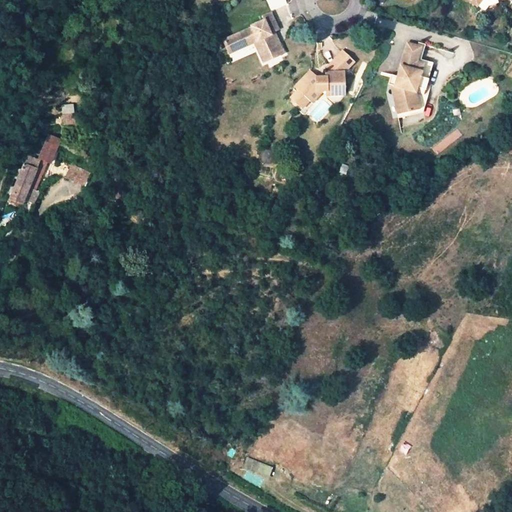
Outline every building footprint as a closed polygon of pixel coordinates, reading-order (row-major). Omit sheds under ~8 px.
[(270,23),(276,20),(280,28),(284,26),(277,9),(266,14),(268,19),(270,23)] [(257,27),(228,40),(234,53),(257,42),(266,61),(287,52),(283,43),(277,46),(271,35),(274,33),(273,31),(276,29),(280,28),(276,20),(270,23),(268,19),(255,24),(257,27)] [(271,35),(277,46),(283,43),(276,29),(273,31),(274,33),(271,35)] [(409,44),(407,51),(421,56),(424,49),(419,47),(409,44)] [(346,50),(329,65),(328,71),(326,71),(326,77),(317,76),(312,70),(297,83),(300,86),(290,95),(299,105),(309,96),(308,95),(315,88),(327,89),(326,92),(344,94),(345,83),(346,83),(348,70),(356,62),(346,50)] [(407,51),(400,72),(404,74),(403,78),(398,77),(394,87),(401,89),(398,102),(398,103),(402,118),(421,114),(416,95),(426,65),(419,63),(421,56),(407,51)] [(388,85),(394,87),(398,77),(392,75),(388,85)] [(315,88),(308,95),(309,96),(313,101),(314,102),(321,96),(315,88)] [(313,101),(309,96),(299,105),(303,109),(313,101)] [(39,158),(50,163),(60,139),(48,135),(45,143),(41,141),(35,155),(39,157),(39,158)] [(22,199),(27,187),(39,160),(27,155),(10,198),(9,201),(19,205),(20,203),(21,203),(22,199)] [(90,173),(72,165),(66,177),(67,177),(85,185),(90,173)] [(27,187),(22,199),(31,203),(36,191),(27,187)] [(438,341),(434,334),(422,340),(427,348),(438,341)] [(247,459),(243,472),(247,474),(250,468),(254,470),(257,463),(247,459)]
